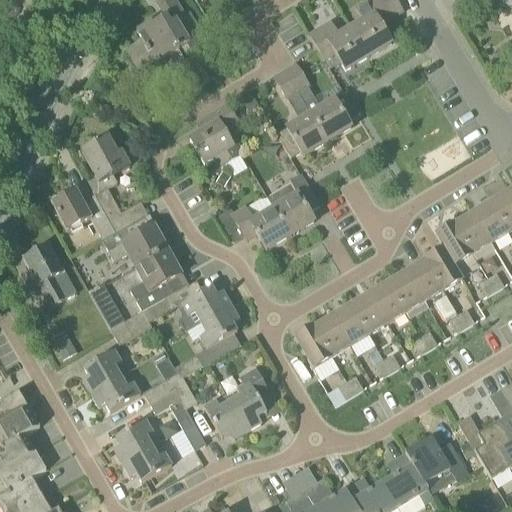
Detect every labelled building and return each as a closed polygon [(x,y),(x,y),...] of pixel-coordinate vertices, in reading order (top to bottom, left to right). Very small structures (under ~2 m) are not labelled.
[(140,76),(170,58),(192,94),(219,78),(208,60),(214,56),(189,15),(185,18),(173,0),(167,0),(156,7),(162,19),(137,33),(143,43),(126,52),(140,76)] [(364,24),(352,32),(369,60),(392,47),(381,28),(403,15),(394,0),(373,0),(356,11),(364,24)] [(511,0),(493,0),(492,6),(511,11),(511,0)] [(220,16),(209,23),(214,31),(225,24),(220,16)] [(369,60),(352,32),(339,39),(331,26),(309,39),(316,51),(323,63),(335,56),(346,74),(369,60)] [(285,75),(299,97),(311,118),(327,145),(352,130),(348,124),(358,117),(346,98),(336,104),(335,103),(321,112),(309,91),(296,68),(285,75)] [(299,97),(285,75),(275,81),(288,104),(299,97)] [(236,123),(227,108),(202,123),(207,132),(190,143),(205,167),(215,161),(221,172),(232,165),(244,158),(227,128),(236,123)] [(292,161),(301,155),(303,159),(327,145),(311,118),(277,138),(289,157),(292,161)] [(96,199),(104,194),(117,187),(113,179),(130,169),(122,154),(117,156),(108,139),(82,153),(97,181),(89,185),(96,199)] [(268,202),(274,212),(290,239),(315,225),(309,216),(320,210),(301,179),(290,186),(291,188),(268,202)] [(90,223),(103,244),(115,237),(95,199),(84,206),(76,193),(52,206),(68,235),(90,223)] [(492,205),(510,236),(511,234),(511,196),(510,194),(492,205)] [(492,205),(473,216),(492,247),(510,236),(492,205)] [(267,253),(290,239),(274,212),(253,224),(245,212),(232,219),(247,245),(258,239),(267,253)] [(473,216),(454,227),(473,258),(492,247),(473,216)] [(444,252),(461,281),(480,271),(473,259),(473,258),(454,227),(436,238),(444,252)] [(128,258),(136,272),(168,254),(154,229),(131,242),(125,231),(115,237),(103,244),(115,265),(128,258)] [(51,311),(76,298),(48,248),(23,262),(51,311)] [(462,283),(461,281),(444,252),(425,264),(444,295),(462,283)] [(484,277),(504,270),(498,253),(478,260),(484,277)] [(168,254),(136,272),(144,285),(130,293),(143,315),(165,302),(159,291),(181,278),(168,254)] [(425,264),(407,275),(425,306),(444,295),(425,264)] [(425,306),(407,275),(388,286),(407,317),(425,306)] [(496,277),(487,282),(496,296),(504,291),(496,277)] [(496,296),(487,282),(479,288),(487,301),(496,296)] [(388,286),(369,297),(388,328),(407,317),(388,286)] [(212,291),(203,296),(182,308),(186,316),(182,318),(181,328),(185,336),(194,330),(201,326),(231,309),(223,295),(217,299),(212,291)] [(351,308),(369,339),(388,328),(369,297),(351,308)] [(445,299),(435,306),(445,322),(455,316),(445,299)] [(168,300),(165,302),(143,315),(150,327),(175,312),(168,300)] [(351,308),(332,320),(351,350),(369,339),(351,308)] [(207,353),(235,338),(238,336),(233,327),(239,324),(231,309),(201,326),(206,337),(200,340),(207,353)] [(124,325),(117,312),(102,320),(110,333),(124,325)] [(467,314),(458,319),(466,332),(475,327),(467,314)] [(152,331),(150,327),(143,315),(110,333),(120,350),(152,331)] [(466,332),(458,319),(449,324),(458,338),(466,332)] [(332,320),(314,331),(332,362),(351,350),(332,320)] [(332,362),(314,331),(295,342),(313,373),(332,362)] [(78,356),(66,335),(53,342),(64,364),(78,356)] [(430,336),(421,342),(429,355),(438,349),(430,336)] [(420,360),(429,355),(421,342),(413,347),(420,360)] [(83,383),(91,398),(121,380),(115,370),(121,367),(115,354),(84,371),(89,380),(83,383)] [(158,368),(167,362),(163,355),(154,361),(158,368)] [(175,371),(179,377),(182,383),(183,382),(202,371),(196,359),(175,371)] [(393,359),(384,364),(392,377),(401,371),(393,359)] [(392,377),(384,364),(376,369),(383,382),(392,377)] [(244,389),(227,399),(248,435),(262,427),(258,421),(267,416),(260,404),(271,398),(256,372),(240,382),(244,389)] [(182,383),(179,377),(144,397),(150,408),(175,394),(172,388),(182,383)] [(127,391),(121,380),(91,398),(99,412),(106,408),(111,417),(141,399),(134,387),(127,391)] [(356,381),(345,387),(353,400),(364,394),(356,381)] [(183,382),(182,383),(172,388),(175,394),(186,413),(197,407),(183,382)] [(511,386),(500,394),(511,413),(511,386)] [(353,400),(345,387),(338,391),(328,398),(336,411),(346,404),(353,400)] [(170,410),(183,434),(194,428),(186,413),(175,394),(150,408),(156,418),(170,410)] [(511,413),(500,394),(490,400),(504,423),(496,428),(508,448),(499,453),(510,473),(511,471),(511,413)] [(0,405),(0,429),(33,410),(30,405),(26,407),(19,395),(0,405)] [(248,435),(227,399),(204,412),(221,442),(230,437),(234,444),(248,435)] [(0,449),(2,453),(26,439),(40,431),(33,419),(37,416),(33,410),(0,429),(0,449)] [(508,448),(496,428),(481,437),(470,419),(458,427),(492,484),(510,473),(499,453),(508,448)] [(114,454),(123,468),(153,450),(147,441),(153,437),(146,424),(116,441),(121,450),(114,454)] [(206,449),(194,428),(183,434),(195,455),(206,449)] [(0,476),(40,453),(37,448),(33,450),(26,439),(2,453),(0,453),(0,476)] [(406,457),(425,489),(450,474),(457,486),(468,479),(454,455),(443,461),(432,442),(406,457)] [(153,450),(123,468),(131,482),(137,478),(142,487),(172,469),(165,457),(158,460),(153,450)] [(43,460),(40,453),(0,476),(0,482),(8,496),(32,482),(47,474),(39,462),(43,460)] [(383,486),(398,511),(423,511),(425,511),(424,509),(434,503),(425,489),(406,457),(393,465),(400,476),(383,486)] [(39,493),(32,482),(8,496),(0,499),(0,511),(18,511),(46,496),(43,491),(39,493)] [(398,511),(383,486),(365,497),(358,486),(345,494),(355,511),(398,511)] [(355,511),(345,494),(328,504),(322,493),(310,500),(316,511),(355,511)] [(49,511),(46,505),(50,503),(46,496),(18,511),(49,511)] [(316,511),(310,500),(296,508),(298,511),(316,511)]
